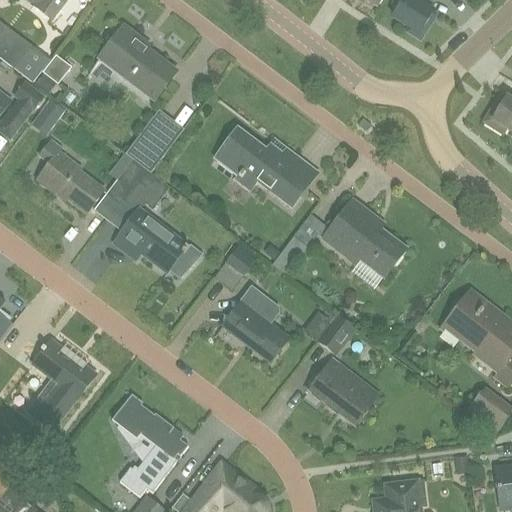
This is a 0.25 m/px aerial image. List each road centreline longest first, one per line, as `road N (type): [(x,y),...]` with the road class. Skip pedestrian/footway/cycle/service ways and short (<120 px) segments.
road 1 (residential): [(511,261),(167,0)]
road 2 (residential): [(304,511),(292,475),(270,445),(0,236)]
road 3 (residential): [(424,102),(370,90),(249,0)]
road 4 (residential): [(511,220),(450,163),(424,102)]
road 5 (residential): [(424,102),(511,13)]
